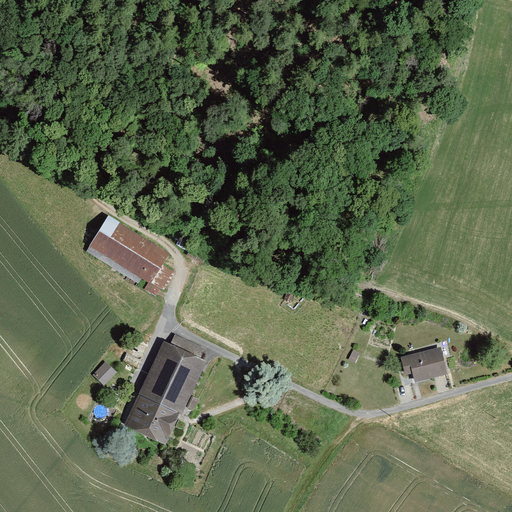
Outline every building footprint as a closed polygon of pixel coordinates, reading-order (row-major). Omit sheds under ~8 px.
[(103,219),(82,252),(155,298),(171,273),(160,266),(165,258),(103,219)] [(167,345),(159,341),(120,427),(167,448),(205,366),(196,362),(201,350),(171,336),(167,345)] [(402,357),(408,383),(444,374),(440,349),(402,357)] [(359,354),(353,351),(348,360),(355,363),(359,354)] [(106,363),(94,375),(104,385),(117,373),(106,363)]
